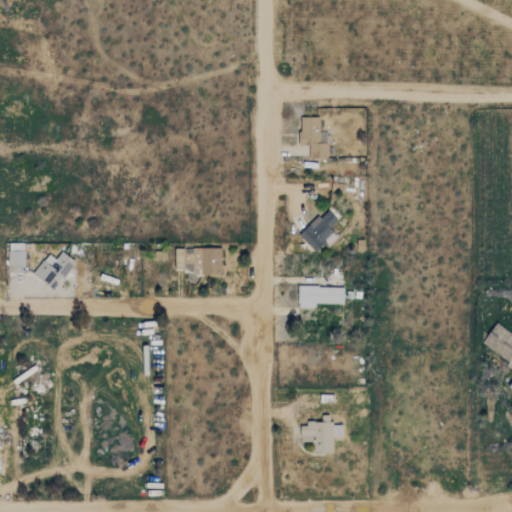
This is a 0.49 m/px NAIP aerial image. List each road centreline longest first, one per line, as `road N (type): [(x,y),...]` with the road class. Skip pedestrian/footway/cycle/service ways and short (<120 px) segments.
road 1 (track): [(275,511),(260,0)]
road 2 (track): [(263,305),(0,305)]
road 3 (track): [(261,103),(511,100)]
road 4 (track): [(275,511),(511,506)]
